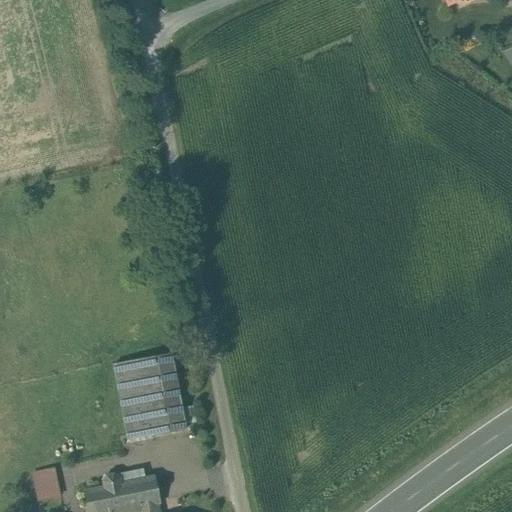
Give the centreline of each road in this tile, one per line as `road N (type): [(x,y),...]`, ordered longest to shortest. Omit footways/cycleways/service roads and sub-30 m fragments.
road 1 (unclassified): [(141,0),(241,511)]
road 2 (secondary): [(511,429),(402,511)]
